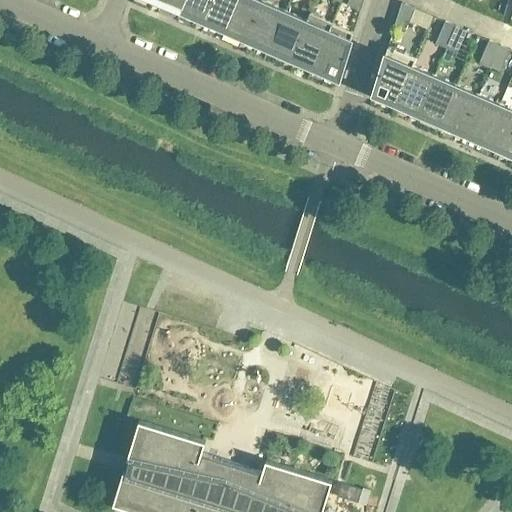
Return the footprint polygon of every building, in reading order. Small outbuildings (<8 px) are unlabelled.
[(160,0),(181,9),(184,0),(160,0)] [(203,18),(210,0),(184,0),(181,9),(203,18)] [(225,28),(236,0),(210,0),(203,18),(225,28)] [(247,37),(263,0),(261,0),(236,0),(225,28),(247,37)] [(269,47),(285,10),(263,0),(247,37),(269,47)] [(347,0),(346,4),(359,10),(362,0),(347,0)] [(402,2),(394,25),(405,30),(415,8),(402,2)] [(307,19),(306,19),(285,10),(269,47),(291,56),(307,19)] [(313,66),(329,29),(330,29),(332,23),(309,13),(306,19),(307,19),(291,56),(313,66)] [(435,43),(446,47),(455,25),(444,21),(435,43)] [(339,77),(353,32),(332,23),(330,29),(329,29),(313,66),(339,77)] [(466,30),(455,25),(446,47),(456,52),(466,30)] [(479,62),(490,67),(499,45),(488,40),(479,62)] [(510,49),(499,45),(490,67),(500,71),(510,49)] [(396,102),(412,65),(413,65),(415,59),(387,46),(373,92),(396,102)] [(434,75),(413,65),(412,65),(396,102),(418,111),(434,75)] [(440,121),(456,84),(434,75),(418,111),(440,121)] [(462,131),(478,94),(456,84),(440,121),(462,131)] [(484,140),(500,103),(478,94),(462,131),(484,140)] [(506,150),(511,135),(511,108),(500,103),(484,140),(506,150)] [(251,336),(248,345),(161,320),(160,324),(175,329),(196,335),(196,352),(214,352),(223,354),(223,393),(233,360),(266,369),(257,369),(263,371),(281,371),(287,347),(287,346),(252,336),(251,336)] [(318,456),(347,458),(352,396),(338,395),(335,433),(320,432),(318,456)] [(321,511),(333,479),(266,457),(262,471),(202,452),(205,441),(139,420),(127,457),(133,459),(129,472),(123,471),(113,503),(141,511),(321,511)] [(357,502),(362,489),(342,483),(337,496),(357,502)]
